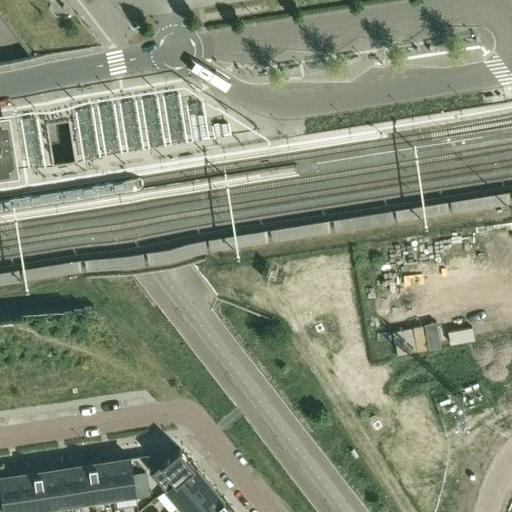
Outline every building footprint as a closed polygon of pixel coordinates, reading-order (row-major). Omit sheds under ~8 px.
[(247,9),(210,17),(214,35),(251,28),(247,9)] [(8,126),(0,127),(0,169),(15,168),(8,126)] [(166,488),(194,465),(179,447),(159,464),(151,470),(166,488)] [(152,455),(144,462),(151,470),(159,464),(152,455)] [(135,492),(130,457),(107,460),(112,496),(135,492)] [(112,496),(107,460),(86,463),(91,499),(112,496)] [(91,499),(86,463),(65,467),(70,502),(91,499)] [(180,505),(208,482),(194,465),(166,488),(180,505)] [(70,502),(65,467),(43,470),(49,505),(70,502)] [(49,505),(43,470),(22,473),(27,509),(49,505)] [(147,472),(134,474),(137,497),(150,495),(147,472)] [(5,511),(27,509),(22,473),(0,476),(0,480),(4,511),(5,511)] [(205,511),(222,499),(208,482),(180,505),(185,511),(205,511)] [(232,511),(222,499),(205,511),(232,511)]
